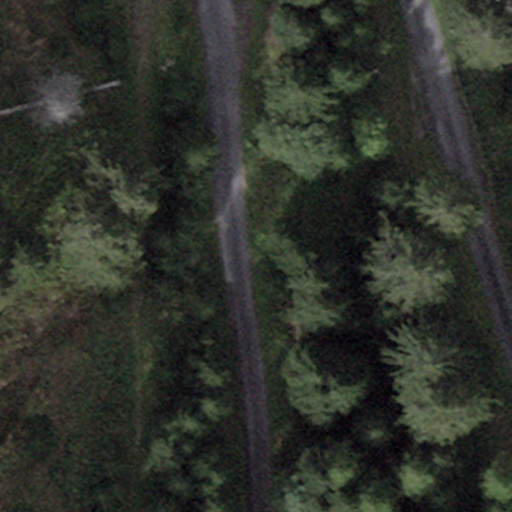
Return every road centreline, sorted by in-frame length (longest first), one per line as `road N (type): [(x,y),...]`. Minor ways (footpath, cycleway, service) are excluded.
road 1 (track): [(221,0),(222,198),(266,511)]
road 2 (track): [(140,0),(131,511)]
road 3 (track): [(511,320),(416,0)]
